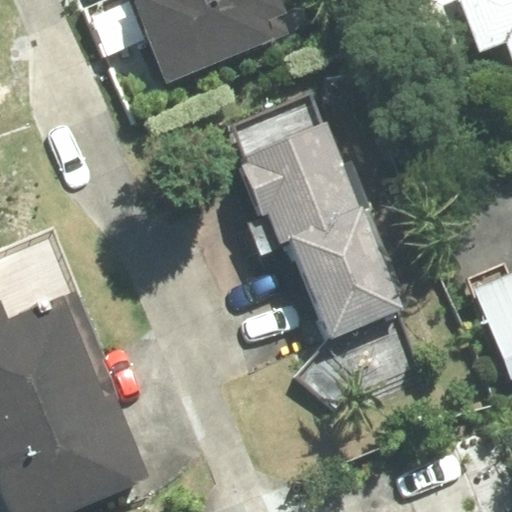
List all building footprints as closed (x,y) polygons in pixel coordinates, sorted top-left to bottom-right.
[(134,0),(168,78),(290,25),(279,0),(134,0)] [(502,39),(511,65),(511,0),(451,0),(471,51),(502,39)] [(322,337),(401,305),(311,87),(232,120),(322,337)] [(511,270),(472,288),(510,377),(511,375),(511,270)] [(0,489),(9,511),(65,511),(148,477),(70,294),(8,320),(0,301),(0,489)] [(404,330),(351,351),(366,389),(419,368),(404,330)]
